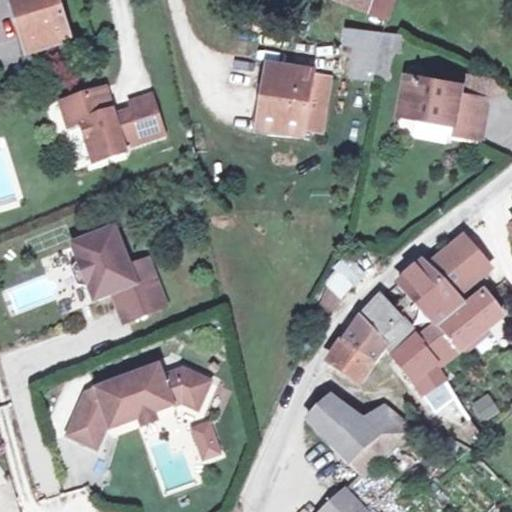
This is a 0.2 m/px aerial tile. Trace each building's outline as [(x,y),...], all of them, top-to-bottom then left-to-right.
[(15,0),(30,50),(69,37),(57,0),(15,0)] [(398,0),(376,0),(375,3),(388,8),(395,11),(398,0)] [(382,28),(349,24),(347,41),(358,43),(354,72),(374,76),(375,70),(382,28)] [(403,32),(382,28),(375,70),(388,73),(393,47),(402,48),(403,32)] [(272,55),(264,113),(309,119),(317,62),(272,55)] [(467,69),(465,81),(464,90),(490,95),(491,92),(508,87),(493,74),(467,69)] [(485,134),(490,95),(464,90),(465,81),(409,72),(404,113),(459,120),(458,130),(485,134)] [(113,103),(106,82),(62,96),(70,120),(83,116),(95,156),(127,146),(125,141),(113,103)] [(153,89),(132,96),(144,134),(165,127),(153,89)] [(132,96),(113,103),(125,141),(144,134),(132,96)] [(132,260),(116,222),(75,239),(81,254),(78,255),(73,262),(80,279),(88,280),(91,279),(98,294),(120,285),(132,314),(169,299),(150,253),(132,260)] [(437,264),(448,276),(461,292),(493,266),(469,237),(437,264)] [(448,276),(437,264),(433,259),(407,279),(423,297),(448,276)] [(43,272),(0,292),(11,316),(54,296),(43,272)] [(339,286),(349,294),(359,281),(351,273),(339,286)] [(446,364),(466,348),(447,323),(472,304),(468,300),(461,292),(448,276),(423,297),(425,299),(406,316),(420,334),(446,364)] [(349,294),(339,286),(333,293),(332,297),(333,301),(338,306),(349,294)] [(491,290),(472,304),(447,323),(466,348),(509,313),(491,290)] [(389,295),(367,317),(395,340),(394,343),(399,351),(420,334),(406,316),(389,295)] [(367,317),(352,339),(382,359),(394,343),(395,340),(367,317)] [(444,366),(446,364),(420,334),(399,351),(426,386),(465,433),(475,426),(479,431),(485,427),(444,366)] [(382,359),(352,339),(340,356),(338,360),(368,379),(382,359)] [(90,387),(72,429),(100,442),(112,415),(121,411),(124,418),(144,411),(139,397),(151,392),(156,406),(185,395),(201,402),(213,375),(186,363),(166,371),(162,360),(90,387)] [(151,392),(139,397),(144,411),(147,419),(159,414),(156,406),(151,392)] [(420,429),(415,424),(399,410),(396,407),(370,423),(340,395),(316,418),(373,480),(378,475),(374,470),(420,429)] [(121,411),(112,415),(115,422),(124,418),(121,411)] [(197,464),(222,457),(211,417),(185,424),(197,464)] [(485,427),(479,431),(486,440),(491,436),(485,427)] [(328,511),(374,511),(354,488),(328,511)]
